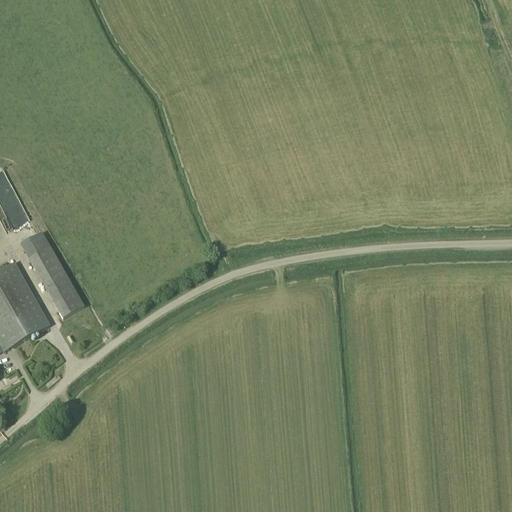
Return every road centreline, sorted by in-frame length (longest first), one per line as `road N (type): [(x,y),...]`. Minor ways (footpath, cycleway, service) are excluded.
road 1 (unclassified): [(0,440),(127,334),(232,275),(360,250),(511,243)]
road 2 (track): [(81,0),(96,36),(141,98),(213,283)]
